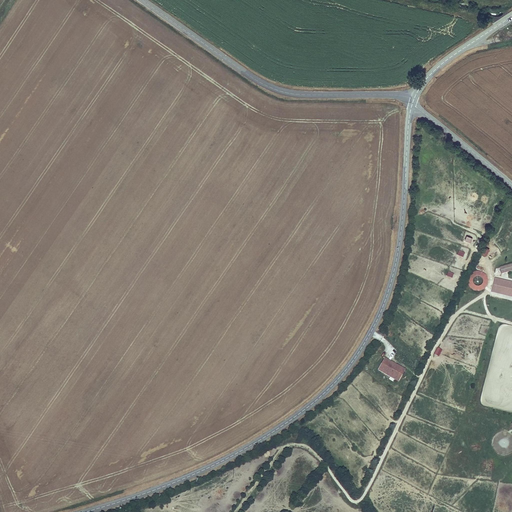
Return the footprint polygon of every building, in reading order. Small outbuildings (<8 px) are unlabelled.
[(511,264),(499,268),(501,275),(511,271),(511,264)] [(487,286),(488,281),(486,276),(482,272),(476,272),(471,274),(468,278),(467,283),(469,288),(473,291),(479,292),(484,290),(487,286)] [(511,285),(494,281),(492,290),(511,294),(511,285)] [(433,354),(439,356),(442,350),(437,347),(433,354)] [(406,370),(385,358),(378,370),(399,382),(406,370)]
